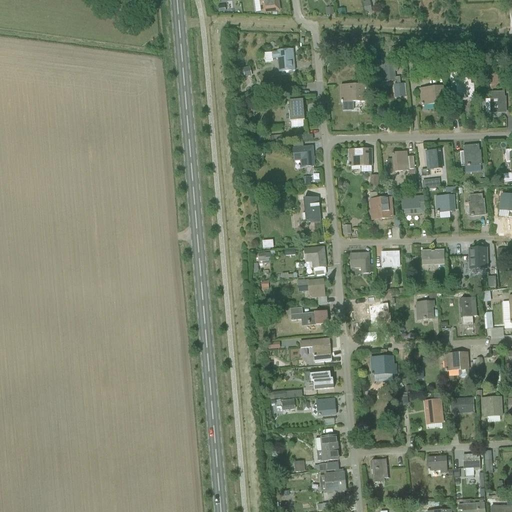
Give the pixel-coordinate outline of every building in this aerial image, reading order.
[(254,0),(256,12),(261,12),(262,13),(262,12),(269,11),(269,12),(279,11),(278,4),(276,4),(275,0),(254,0)] [(368,2),(362,3),(363,13),(370,12),(368,2)] [(324,42),(323,49),(335,50),(336,44),(324,42)] [(292,50),(277,52),(277,53),(277,59),(278,73),(294,72),(292,50)] [(390,52),(391,59),(391,62),(377,63),(379,83),(394,81),(393,72),(397,72),(397,68),(399,68),(397,51),(390,52)] [(449,74),(449,75),(451,88),(455,87),(457,102),(472,100),(470,78),(457,79),(456,74),(449,74)] [(402,85),(392,86),(393,98),(403,97),(402,85)] [(358,86),(350,86),(340,87),(341,103),(364,103),(363,86),(358,87),(358,86)] [(419,90),(420,97),(421,106),(444,104),(442,88),(419,90)] [(491,93),(491,114),(494,114),(494,113),(504,113),(504,93),(491,93)] [(304,122),(303,101),(288,102),(290,123),(304,122)] [(478,146),(462,147),(463,153),(460,153),(461,167),(467,167),(469,167),(480,166),(478,146)] [(312,148),(292,150),(294,162),(301,161),(301,169),(313,168),(312,148)] [(348,167),(358,167),(360,167),(361,173),(371,173),(371,162),(366,162),(366,151),(348,151),(348,167)] [(425,153),(427,163),(427,171),(441,170),(441,163),(440,153),(440,151),(437,151),(437,152),(425,153)] [(386,161),(387,174),(408,172),(408,178),(414,177),(412,153),(394,155),(394,154),(391,154),(391,157),(392,157),(392,160),(386,161)] [(431,181),(422,182),(423,190),(432,189),(431,181)] [(469,197),(470,203),(463,204),(465,217),(470,216),(471,217),(473,217),(473,216),(484,215),(482,195),(469,197)] [(511,197),(501,196),(498,217),(507,219),(508,213),(511,213),(511,197)] [(401,199),(401,202),(402,216),(424,215),(423,197),(401,199)] [(436,199),(436,204),(437,214),(454,212),(453,198),(436,199)] [(320,223),(318,199),(303,201),(304,214),(302,215),(303,222),(305,221),(305,225),(320,223)] [(371,201),(371,206),(373,220),(389,219),(391,219),(391,216),(389,199),(371,201)] [(342,228),(343,235),(350,235),(349,227),(342,228)] [(262,249),(272,248),(272,241),(261,242),(262,249)] [(323,249),(304,251),(305,263),(305,265),(306,271),(313,270),(325,269),(323,249)] [(486,250),(466,251),(467,273),(487,272),(486,250)] [(431,252),(421,252),(421,267),(444,266),(443,251),(433,252),(433,251),(431,252)] [(381,254),(381,264),(382,269),(399,269),(398,253),(381,254)] [(259,263),(270,261),(269,254),(258,256),(259,263)] [(350,269),(361,269),(361,275),(369,275),(369,274),(369,272),(369,268),(369,267),(368,254),(350,255),(350,269)] [(506,258),(497,259),(497,267),(506,267),(508,266),(507,258),(506,258)] [(495,289),(495,278),(487,278),(488,289),(495,289)] [(308,281),(297,282),(298,289),(309,288),(309,293),(310,299),(318,299),(324,298),(323,281),(313,282),(308,282),(308,281)] [(476,300),(461,301),(463,315),(469,315),(470,318),(477,317),(477,318),(478,318),(476,300)] [(415,304),(416,308),(417,321),(423,320),(423,321),(425,321),(425,320),(433,320),(432,309),(434,309),(433,303),(415,304)] [(387,305),(368,307),(370,327),(389,325),(387,305)] [(302,315),(289,316),(290,322),(300,321),(301,326),(315,325),(319,324),(319,326),(327,325),(326,313),(302,315)] [(484,330),(492,330),(492,313),(484,313),(484,330)] [(313,348),(314,358),(314,364),(330,362),(328,341),(300,343),(300,350),(313,348)] [(444,356),(444,366),(445,372),(458,372),(458,376),(461,378),(468,378),(468,367),(467,354),(444,356)] [(393,358),(387,358),(370,359),(371,376),(396,375),(395,366),(393,366),(393,358)] [(472,361),(472,374),(477,374),(477,381),(483,380),(482,374),(482,359),(475,359),(475,361),(472,361)] [(333,389),(332,380),(330,380),(329,372),(309,373),(310,382),(313,382),(314,391),(333,389)] [(481,400),(481,408),(481,418),(501,417),(500,399),(481,400)] [(293,400),(281,401),(282,411),(294,410),(293,400)] [(335,416),(334,400),(324,401),(316,402),(316,407),(315,407),(314,407),(314,408),(313,408),(312,409),(312,410),(312,411),(311,411),(311,412),(312,413),(312,414),(312,415),(313,415),(314,416),(315,416),(316,417),(318,416),(318,417),(325,417),(335,416)] [(451,402),(451,405),(451,415),(457,414),(467,414),(472,413),(472,401),(451,402)] [(441,421),(440,411),(439,402),(435,402),(425,403),(426,413),(427,423),(441,421)] [(339,461),(337,436),(319,438),(319,440),(315,440),(316,451),(317,452),(321,452),(321,463),(339,461)] [(462,457),(462,461),(463,467),(463,470),(464,470),(465,478),(474,478),(473,472),(479,472),(479,466),(478,456),(474,456),(462,457)] [(427,459),(427,469),(428,473),(440,472),(440,474),(446,474),(445,458),(427,459)] [(383,479),(387,479),(385,461),(372,462),(374,484),(383,483),(383,479)] [(333,476),(324,477),(326,492),(326,493),(337,492),(338,502),(344,501),(343,491),(345,491),(343,475),(333,476)] [(491,508),(491,510),(491,511),(510,511),(511,502),(506,502),(506,508),(491,508)]
